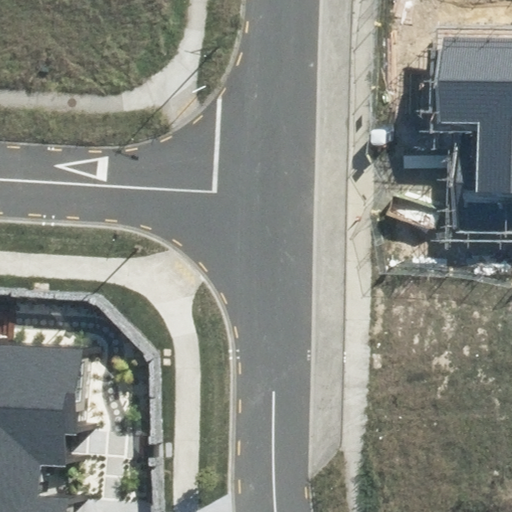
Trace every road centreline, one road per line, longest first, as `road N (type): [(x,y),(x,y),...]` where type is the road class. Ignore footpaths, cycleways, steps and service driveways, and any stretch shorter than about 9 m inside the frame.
road 1 (residential): [(276,191),(274,511)]
road 2 (residential): [(276,191),(0,175)]
road 3 (residential): [(282,0),(276,191)]
